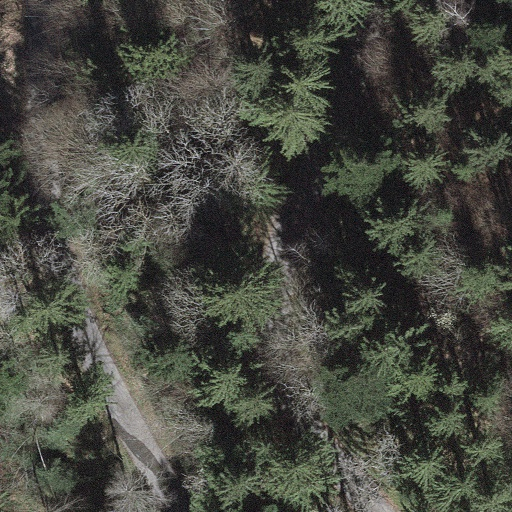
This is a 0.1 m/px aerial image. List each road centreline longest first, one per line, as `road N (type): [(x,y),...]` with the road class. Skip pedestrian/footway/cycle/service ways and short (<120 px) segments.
road 1 (unclassified): [(371,0),(291,218),(277,335),(284,381),(303,425),(378,511)]
road 2 (unclassified): [(180,511),(52,278),(35,186),(33,0)]
